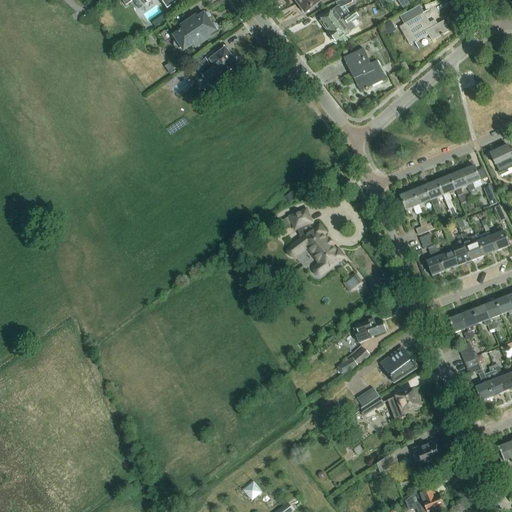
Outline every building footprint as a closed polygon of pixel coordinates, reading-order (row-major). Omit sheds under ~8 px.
[(161,0),(168,9),(181,0),(121,0),(126,6),(134,0),(142,0),(145,4),(151,0),(161,0)] [(299,0),(297,2),(305,13),(319,2),(318,0),(299,0)] [(333,11),(320,21),(328,31),(346,17),(350,14),(345,7),(352,4),(353,0),(343,0),(336,4),(338,6),(332,10),(333,11)] [(409,45),(414,42),(419,50),(419,49),(415,43),(428,35),(432,41),(442,36),(442,37),(444,36),(443,34),(449,31),(443,22),(438,25),(435,20),(429,24),(423,14),(429,10),(404,24),(399,27),(409,45)] [(346,17),(328,31),(331,35),(330,36),(330,37),(332,41),(333,41),(335,40),(336,42),(343,36),(344,37),(348,34),(347,33),(349,32),(350,33),(356,28),(351,22),(358,16),(354,11),(350,14),(346,17)] [(218,30),(219,27),(217,24),(214,24),(211,19),(211,16),(210,13),(207,13),(198,19),(197,16),(173,32),(176,36),(177,40),(174,42),(173,46),(175,49),(179,49),(182,47),(185,50),(185,51),(194,45),(196,48),(211,38),(210,36),(218,30)] [(396,32),(391,22),(383,26),(388,36),(396,32)] [(364,49),(346,58),(356,79),(351,81),(352,82),(355,81),(361,92),(386,80),(377,61),(371,64),(364,49)] [(197,66),(202,72),(205,77),(202,79),(210,89),(220,81),(218,78),(227,71),(229,73),(234,69),(233,66),(236,64),(225,50),(220,54),(218,52),(215,54),(214,52),(197,66)] [(508,146),(490,154),(500,174),(511,168),(511,149),(510,150),(508,146)] [(470,191),(475,189),(473,184),(481,181),(475,167),(463,172),(468,186),(470,191)] [(463,172),(450,177),(456,191),(461,205),(466,203),(461,190),(468,186),(463,172)] [(450,177),(438,182),(444,196),(446,202),(449,210),(454,208),(451,200),(452,199),(450,194),(456,191),(450,177)] [(444,196),(438,182),(426,187),(431,201),(433,207),(437,215),(441,213),(438,205),(439,204),(437,199),(444,196)] [(490,204),(491,206),(497,204),(493,192),(490,186),(484,189),(490,204)] [(426,187),(413,192),(419,206),(431,201),(426,187)] [(295,190),(286,197),(290,203),(300,196),(295,190)] [(422,213),(419,206),(413,192),(401,197),(407,211),(413,209),(416,215),(417,215),(422,213)] [(507,220),(501,206),(494,208),(501,223),(507,220)] [(315,273),(315,274),(316,274),(316,275),(317,275),(318,275),(319,276),(320,275),(321,275),(322,275),(322,274),(344,258),(338,250),(336,251),(324,235),(326,233),(320,225),(313,230),(311,224),(312,223),(307,210),(290,216),(296,230),(297,229),(301,239),(290,248),(289,248),(289,249),(289,250),(288,250),(288,252),(289,253),(289,254),(290,255),(291,256),(292,256),(293,256),(294,256),(295,256),(296,256),(307,247),(319,264),(316,266),(315,267),(315,268),(314,269),(314,270),(314,271),(314,272),(315,273)] [(430,232),(427,225),(425,219),(419,222),(422,227),(416,230),(416,231),(418,236),(419,236),(430,232)] [(427,225),(430,232),(436,229),(433,223),(427,225)] [(504,232),(492,237),(497,252),(510,247),(504,232)] [(465,247),(471,262),(484,257),(479,242),(476,236),(468,239),(466,234),(465,233),(464,233),(461,235),(465,247)] [(420,239),(422,244),(433,240),(430,235),(420,239)] [(458,267),(471,262),(465,247),(461,235),(457,237),(459,243),(458,243),(460,249),(453,252),(458,267)] [(484,257),(497,252),(492,237),(479,242),(484,257)] [(435,246),(433,240),(422,244),(424,250),(428,248),(431,256),(432,256),(433,260),(426,262),(432,277),(445,272),(435,246)] [(439,244),(435,246),(445,272),(458,267),(453,252),(446,254),(444,248),(441,249),(439,244)] [(342,283),(351,294),(364,284),(355,273),(342,283)] [(496,301),(502,315),(508,312),(511,322),(511,307),(508,296),(496,301)] [(496,301),(484,306),(494,330),(498,328),(496,322),(494,322),(493,319),(502,315),(496,301)] [(490,331),(494,330),(484,306),(473,310),(478,324),(484,322),(485,326),(487,325),(490,331)] [(473,310),(461,315),(467,329),(468,333),(471,339),(475,337),(472,332),(475,331),(473,326),(478,324),(473,310)] [(455,333),(467,329),(461,315),(449,320),(455,333)] [(386,331),(382,321),(375,324),(374,320),(355,327),(356,328),(354,329),(359,344),(372,339),(371,337),(386,331)] [(461,353),(472,349),(470,343),(458,348),(461,353)] [(365,349),(352,360),(357,366),(370,355),(365,349)] [(461,353),(463,359),(474,354),(472,349),(461,353)] [(391,378),(395,384),(419,368),(408,351),(392,363),(389,359),(381,365),(382,367),(385,364),(394,376),(391,378)] [(476,357),(474,354),(463,359),(465,364),(477,360),(476,357)] [(340,366),(343,374),(351,371),(357,366),(352,360),(349,363),(340,366)] [(465,364),(467,369),(479,365),(478,363),(477,360),(465,364)] [(481,370),(479,365),(467,369),(469,375),(476,372),(481,370)] [(498,375),(505,393),(511,389),(511,376),(511,374),(511,370),(510,367),(506,368),(509,376),(505,377),(504,373),(502,373),(498,375)] [(485,376),(494,397),(505,393),(498,375),(496,371),(495,369),(490,371),(491,373),(485,376)] [(481,402),(494,397),(485,376),(484,373),(482,374),(479,375),(482,382),(475,385),(477,388),(476,389),(481,402)] [(373,389),(357,399),(363,408),(379,398),(373,389)] [(392,418),(420,407),(414,391),(387,401),(390,410),(389,411),(392,418)] [(360,412),(364,417),(383,404),(380,399),(360,412)] [(428,467),(442,462),(434,443),(414,451),(415,455),(412,456),(415,463),(416,462),(420,473),(429,469),(428,467)] [(511,462),(511,447),(510,443),(498,448),(500,454),(498,455),(500,462),(503,461),(503,462),(510,459),(511,462)] [(395,453),(377,465),(380,474),(400,466),(395,453)] [(254,483),(249,487),(257,496),(262,493),(254,483)] [(431,498),(428,491),(419,495),(417,492),(414,495),(405,502),(408,510),(416,510),(417,511),(435,511),(436,511),(445,508),(444,503),(442,503),(439,495),(431,498)] [(299,497),(279,511),(295,511),(305,505),(299,497)]
